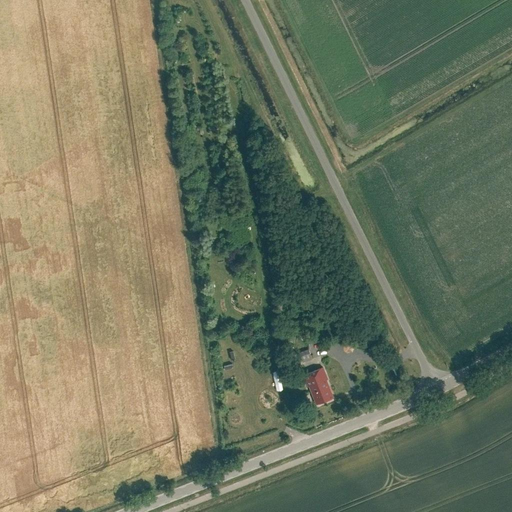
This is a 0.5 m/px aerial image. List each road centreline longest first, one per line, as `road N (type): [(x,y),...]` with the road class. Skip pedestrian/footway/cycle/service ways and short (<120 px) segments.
road 1 (unclassified): [(437,390),(246,0)]
road 2 (secondary): [(132,511),(437,390)]
